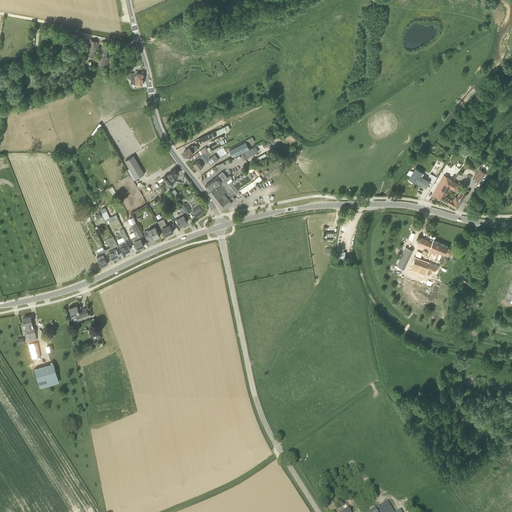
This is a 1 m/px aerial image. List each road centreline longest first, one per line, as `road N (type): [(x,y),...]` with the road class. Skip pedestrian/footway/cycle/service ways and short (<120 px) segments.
road 1 (unclassified): [(318,511),(257,403),(220,226)]
road 2 (tertiary): [(511,225),(368,204),(295,208),(220,226)]
road 3 (tertiary): [(220,226),(161,131),(128,0)]
road 4 (tertiary): [(0,306),(67,290),(220,226)]
road 5 (track): [(139,44),(3,13)]
